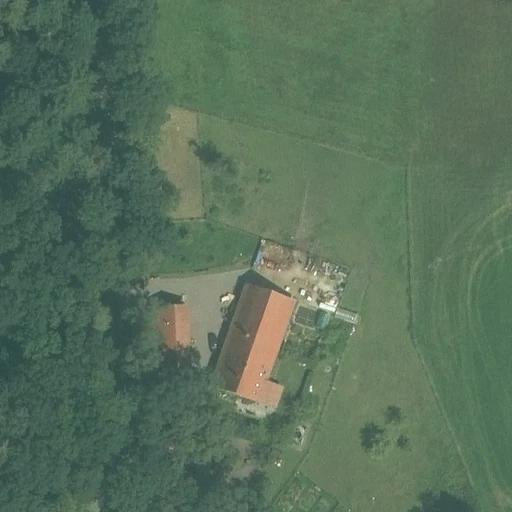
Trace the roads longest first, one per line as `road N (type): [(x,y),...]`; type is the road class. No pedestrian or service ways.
road 1 (unclassified): [(132,464),(108,0)]
road 2 (track): [(0,494),(132,464)]
